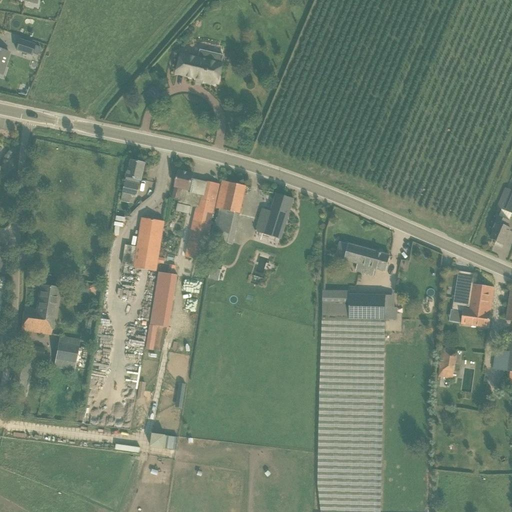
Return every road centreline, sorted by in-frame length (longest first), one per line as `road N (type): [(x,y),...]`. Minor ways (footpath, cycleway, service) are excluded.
road 1 (tertiary): [(511,273),(266,171),(0,110)]
road 2 (track): [(0,423),(20,290),(29,116)]
